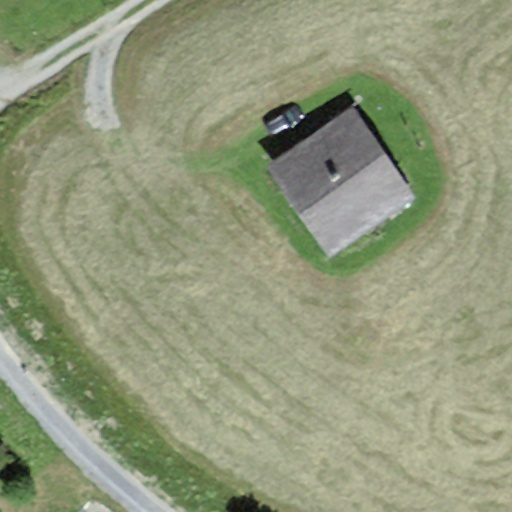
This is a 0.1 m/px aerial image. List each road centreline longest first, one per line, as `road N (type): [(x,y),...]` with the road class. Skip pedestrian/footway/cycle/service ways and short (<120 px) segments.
road 1 (track): [(0,340),(48,409),(161,511)]
road 2 (track): [(158,0),(0,97)]
